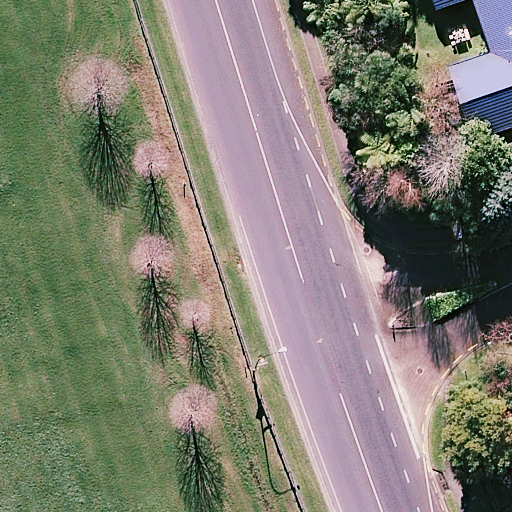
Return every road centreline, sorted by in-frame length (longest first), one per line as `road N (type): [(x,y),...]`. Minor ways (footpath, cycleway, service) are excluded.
road 1 (tertiary): [(324,347),(218,0)]
road 2 (residential): [(511,276),(324,347)]
road 3 (tertiary): [(382,511),(324,347)]
